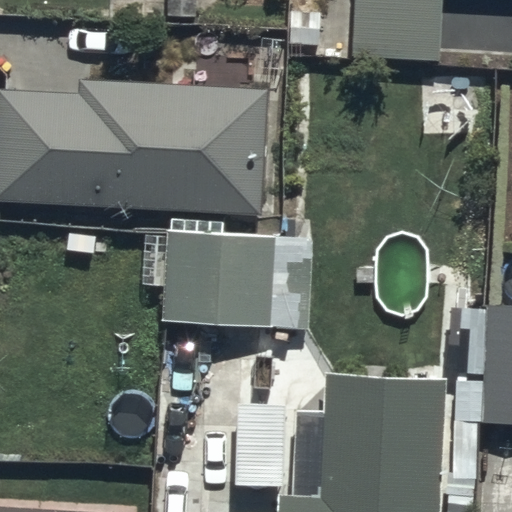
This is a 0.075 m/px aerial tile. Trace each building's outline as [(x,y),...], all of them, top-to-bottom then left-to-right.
[(196,0),(106,0),(105,15),(196,18),(196,0)] [(352,0),(351,52),(440,55),(441,0),(352,0)] [(76,88),(0,84),(0,195),(259,208),(266,85),(77,76),(76,88)] [(163,225),(159,318),(305,324),(308,254),(270,252),(271,230),(163,225)] [(0,316),(9,317),(10,280),(0,279),(0,316)] [(511,419),(511,301),(479,301),(476,418),(511,419)] [(325,368),(323,408),(295,408),(292,491),(276,491),(275,511),(475,511),(478,426),(441,425),(443,376),(443,372),(325,368)] [(0,511),(128,511),(129,509),(0,501),(0,511)]
